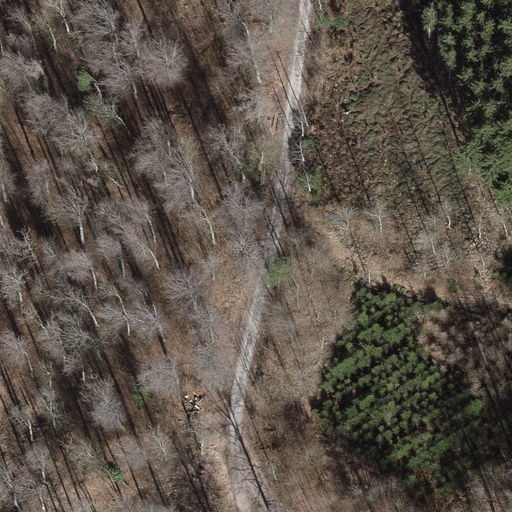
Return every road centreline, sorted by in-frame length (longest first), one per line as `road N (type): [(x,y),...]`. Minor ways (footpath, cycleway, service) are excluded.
road 1 (track): [(244,467),(236,406),(281,205)]
road 2 (track): [(281,205),(346,256),(431,295),(511,305)]
road 3 (track): [(281,205),(306,0)]
